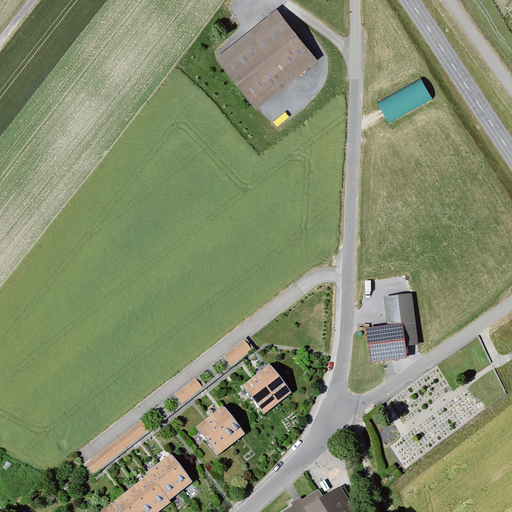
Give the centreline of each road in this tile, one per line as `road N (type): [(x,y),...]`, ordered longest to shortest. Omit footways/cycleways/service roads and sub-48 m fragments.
road 1 (residential): [(348,275),(311,280),(83,454)]
road 2 (tertiary): [(355,0),(348,275)]
road 3 (tertiary): [(338,426),(511,305)]
road 4 (tertiary): [(511,159),(406,0)]
road 5 (tertiary): [(348,275),(338,426)]
road 6 (tertiary): [(338,426),(244,511)]
